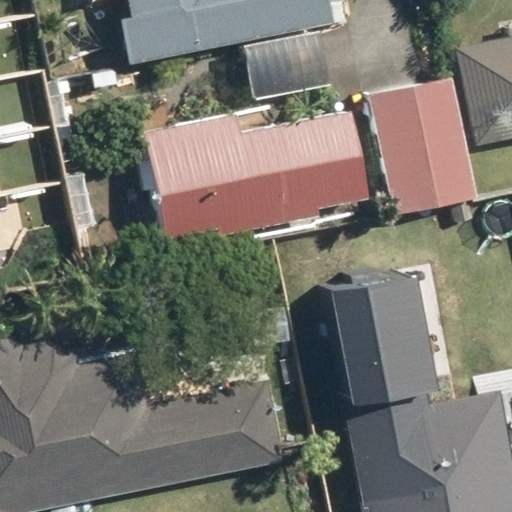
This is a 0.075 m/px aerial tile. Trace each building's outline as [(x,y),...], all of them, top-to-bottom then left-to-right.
[(107,12),(116,59),(325,19),(321,0),(118,0),(120,10),(107,12)] [(511,30),(448,43),(467,138),(511,128),(511,30)] [(362,89),(386,209),(466,193),(442,73),(362,89)] [(135,127),(156,234),(207,224),(208,233),(312,213),(310,203),(358,194),(340,103),(230,125),(227,109),(135,127)] [(326,284),(341,394),(434,381),(419,272),(326,284)] [(243,307),(248,341),(290,336),(285,301),(243,307)] [(0,511),(0,508),(277,456),(262,375),(140,398),(129,342),(71,353),(47,336),(16,342),(0,328),(0,511)] [(342,416),(359,511),(511,511),(511,509),(490,389),(342,416)]
